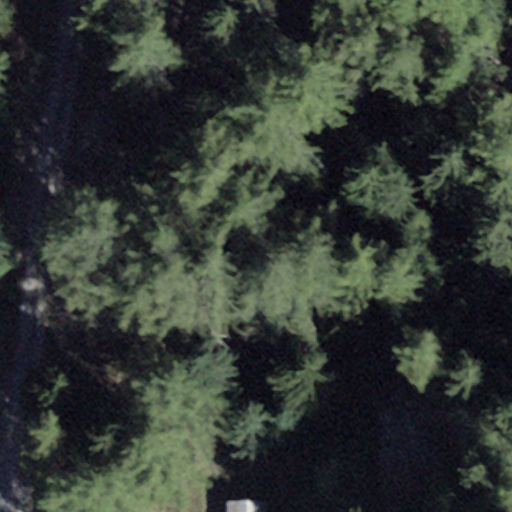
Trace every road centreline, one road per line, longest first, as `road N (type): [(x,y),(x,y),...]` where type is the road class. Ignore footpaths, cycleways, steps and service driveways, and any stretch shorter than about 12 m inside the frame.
road 1 (track): [(52,175),(10,475)]
road 2 (track): [(68,0),(52,175)]
